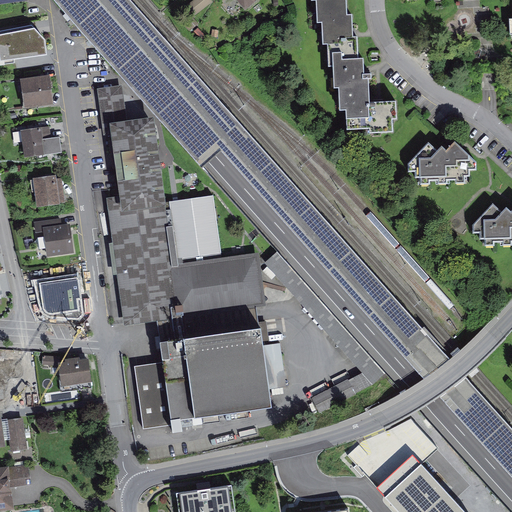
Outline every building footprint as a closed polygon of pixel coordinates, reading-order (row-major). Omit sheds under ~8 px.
[(221,152),(511,473),(511,425),(130,0),(52,0),(202,170),(221,152)] [(213,0),(193,0),(192,2),(200,12),(213,0)] [(312,0),(313,5),(318,5),(319,15),(348,14),(347,0),(312,0)] [(348,19),(348,14),(319,15),(319,27),(323,27),(324,49),(329,49),(330,59),(359,58),(358,42),(354,42),(353,18),(348,19)] [(0,31),(0,58),(48,51),(45,36),(36,26),(0,31)] [(359,64),(359,58),(330,59),(330,71),(337,71),(338,92),(343,92),(344,102),(371,101),(371,84),(374,84),(374,78),(366,79),(366,64),(359,64)] [(48,77),(22,80),(26,105),(52,102),(48,77)] [(116,127),(128,125),(122,87),(98,90),(103,128),(116,127)] [(371,101),(344,102),(344,114),(349,114),(349,128),(358,127),(358,132),(381,131),(381,136),(396,136),(395,123),(398,123),(397,105),(371,106),(371,101)] [(128,125),(116,127),(125,197),(109,199),(126,323),(158,318),(164,361),(137,365),(146,427),(182,422),(181,415),(269,403),(255,304),(262,303),(255,256),(221,260),(212,195),(160,202),(149,122),(128,125)] [(21,132),(23,158),(49,155),(46,129),(21,132)] [(428,145),(409,166),(409,174),(416,174),(416,188),(465,186),(465,179),(470,178),(470,173),(478,172),(478,164),(457,145),(449,153),(445,150),(440,156),(428,145)] [(55,176),(35,178),(38,204),(58,201),(55,176)] [(492,200),(472,221),(473,229),(479,229),(480,243),(511,241),(511,208),(508,205),(503,211),(492,200)] [(49,253),(72,250),(69,225),(46,228),(49,253)] [(386,373),(277,251),(265,262),(373,384),(386,373)] [(76,276),(54,278),(57,304),(79,301),(76,276)] [(20,353),(0,355),(0,394),(10,393),(7,374),(23,372),(20,353)] [(60,362),(63,384),(90,380),(87,359),(60,362)] [(345,377),(331,383),(334,392),(312,402),(317,414),(371,391),(365,377),(348,384),(345,377)] [(19,418),(6,420),(11,449),(24,447),(19,418)] [(472,511),(419,455),(378,493),(395,511),(472,511)] [(32,481),(29,460),(0,463),(0,509),(13,508),(11,483),(32,481)] [(177,492),(180,511),(233,511),(230,484),(177,492)]
